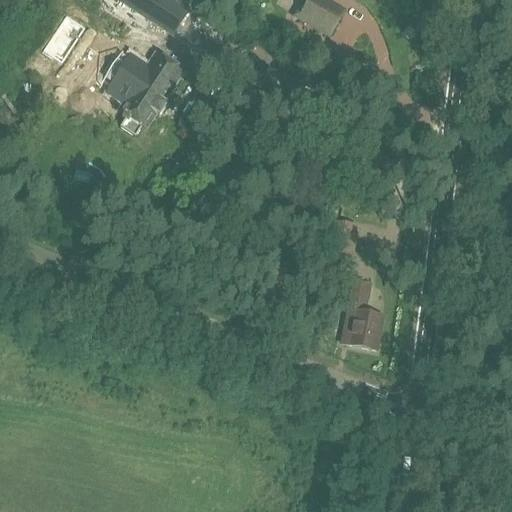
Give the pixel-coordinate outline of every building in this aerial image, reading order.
[(128,0),(126,3),(181,40),(195,18),(167,0),(128,0)] [(302,0),(292,19),(329,40),(345,12),(324,0),(302,0)] [(305,49),(301,55),(311,60),(316,53),(318,50),(308,44),(305,49)] [(164,104),(184,74),(155,55),(146,69),(148,71),(119,115),(123,117),(121,119),(125,121),(120,129),(135,139),(141,129),(144,131),(155,114),(160,117),(167,106),(164,104)] [(335,217),(329,273),(352,275),(358,220),(335,217)] [(353,281),(349,310),(343,344),(351,345),(351,346),(377,349),(383,313),(366,311),(371,284),(353,281)]
